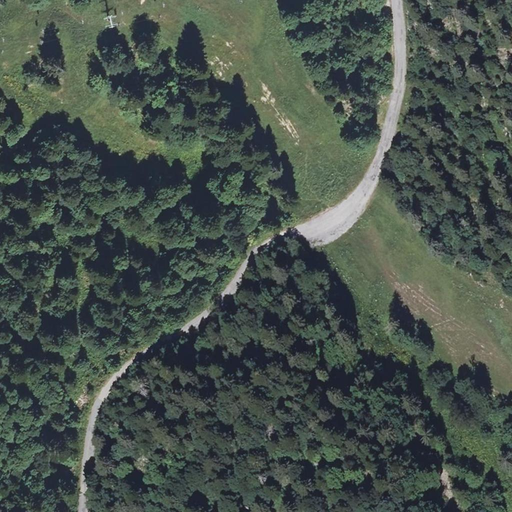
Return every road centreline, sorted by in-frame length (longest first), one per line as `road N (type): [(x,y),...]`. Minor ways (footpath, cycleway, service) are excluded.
road 1 (unclassified): [(393,0),(397,75),(364,187),(340,215),(258,250),(206,311),(112,379),(90,422),(79,511)]
road 2 (track): [(147,0),(143,174)]
